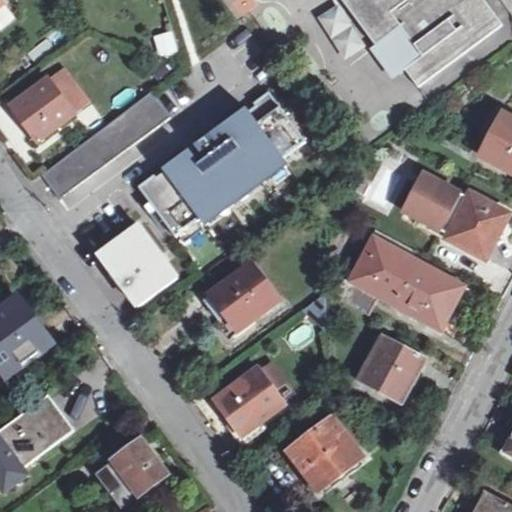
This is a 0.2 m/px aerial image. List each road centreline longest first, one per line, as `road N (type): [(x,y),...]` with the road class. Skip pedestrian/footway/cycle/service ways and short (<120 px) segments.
road 1 (residential): [(0,173),(247,511)]
road 2 (residential): [(409,511),(511,325)]
